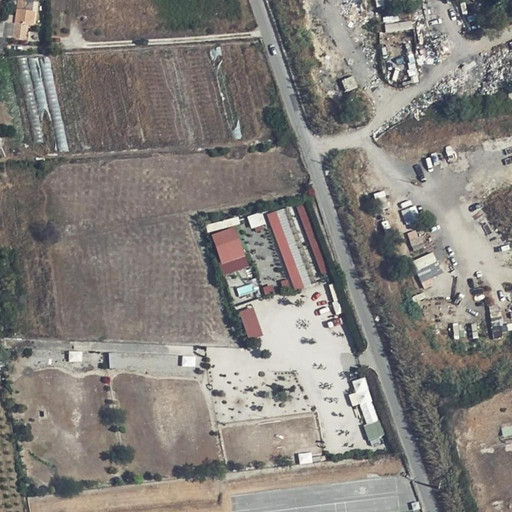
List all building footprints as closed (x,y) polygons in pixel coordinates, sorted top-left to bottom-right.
[(17,11),(14,26),(12,42),(24,44),(26,27),(32,28),(34,14),(17,11)] [(386,24),(387,32),(413,28),(412,20),(386,24)] [(3,41),(12,42),(14,26),(5,24),(3,41)] [(319,275),(328,272),(305,202),(269,213),(294,290),(322,281),(319,275)] [(249,217),(252,227),(266,223),(263,213),(249,217)] [(227,275),(250,266),(236,226),(212,235),(227,275)] [(414,260),(424,287),(433,284),(431,278),(443,274),(435,252),(414,260)] [(254,307),(240,312),(249,339),(264,334),(254,307)] [(495,337),(504,336),(501,311),(492,312),(495,337)] [(372,440),(387,434),(365,377),(352,382),(360,403),(359,403),(372,440)]
